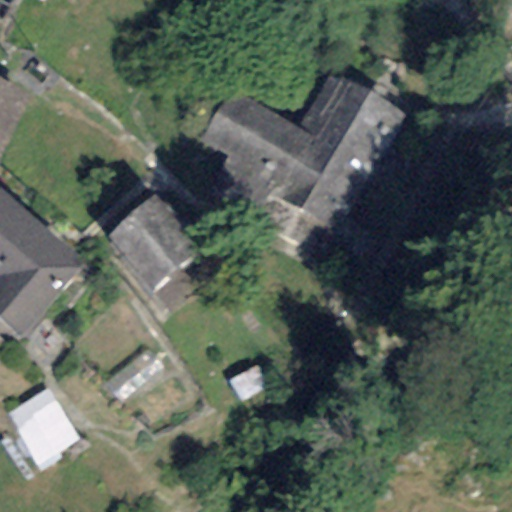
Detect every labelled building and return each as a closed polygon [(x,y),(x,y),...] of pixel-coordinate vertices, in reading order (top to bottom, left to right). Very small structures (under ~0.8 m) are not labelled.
[(332,237),(400,128),(334,87),(309,127),(250,91),(216,145),(278,183),(269,197),(332,237)] [(0,147),(23,102),(0,89),(0,147)] [(80,273),(0,202),(0,289),(1,290),(0,291),(0,327),(18,343),(80,273)] [(194,259),(151,210),(109,247),(152,295),(194,259)] [(49,393),(7,413),(34,467),(76,446),(49,393)]
